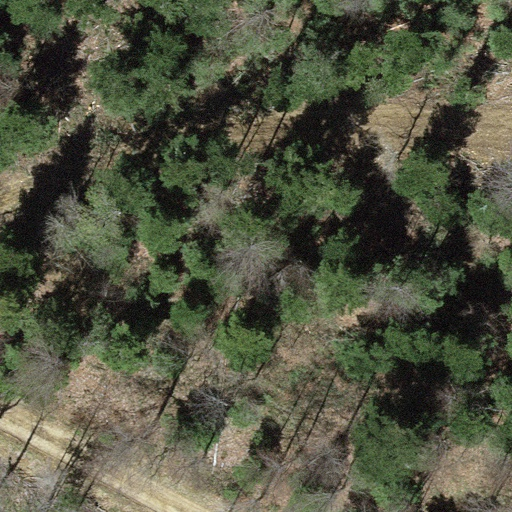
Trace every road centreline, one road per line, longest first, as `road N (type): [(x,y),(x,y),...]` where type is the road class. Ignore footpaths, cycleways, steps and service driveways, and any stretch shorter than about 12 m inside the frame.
road 1 (track): [(511,104),(54,168),(0,194)]
road 2 (track): [(0,391),(233,511)]
